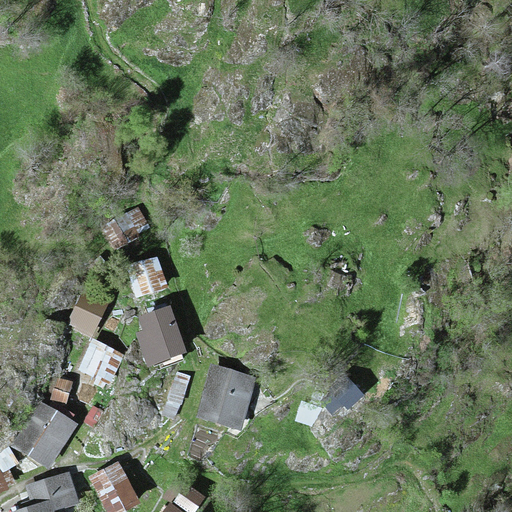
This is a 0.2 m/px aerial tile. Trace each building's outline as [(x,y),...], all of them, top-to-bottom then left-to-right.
[(145,213),(110,226),(118,248),(153,236),(145,213)] [(157,263),(126,272),(137,305),(168,296),(157,263)] [(102,311),(77,301),(65,329),(90,340),(102,311)] [(146,332),(139,334),(148,361),(183,350),(169,308),(141,317),(146,332)] [(125,362),(93,346),(78,377),(110,393),(125,362)] [(253,380),(213,368),(200,414),(239,426),(253,380)] [(361,394),(344,377),(330,390),(348,407),(361,394)] [(75,387),(58,384),(53,409),(70,412),(75,387)] [(74,424),(41,404),(16,442),(49,463),(74,424)] [(0,461),(0,494),(13,489),(0,461)] [(119,467),(89,481),(103,511),(135,511),(139,510),(119,467)] [(30,511),(61,511),(75,508),(67,479),(24,491),(30,511)] [(192,511),(202,498),(186,487),(176,502),(189,511),(192,511)]
